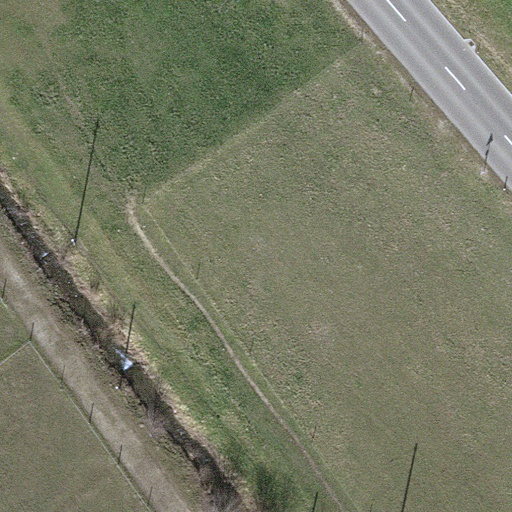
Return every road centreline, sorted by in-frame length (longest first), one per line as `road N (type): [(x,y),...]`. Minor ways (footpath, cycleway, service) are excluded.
road 1 (track): [(168,511),(0,267)]
road 2 (tertiary): [(511,140),(390,0)]
